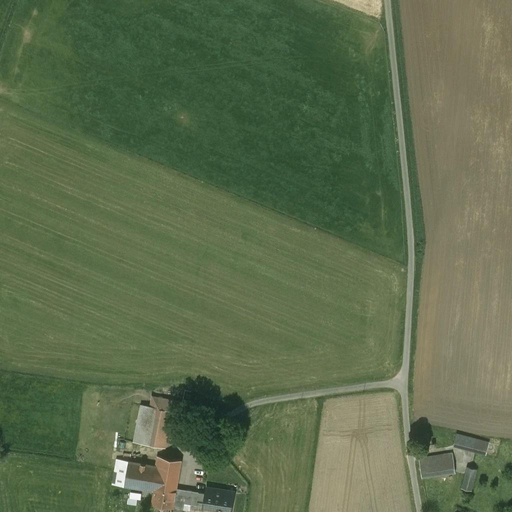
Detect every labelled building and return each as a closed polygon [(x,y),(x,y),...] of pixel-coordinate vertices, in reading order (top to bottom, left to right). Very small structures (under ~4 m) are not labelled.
[(188,404),(152,397),(150,406),(143,444),(164,447),(171,411),(186,414),(188,404)] [(141,405),(134,442),(143,444),(150,406),(141,405)] [(489,443),(456,434),(453,445),(475,452),(486,454),(489,443)] [(452,454),(419,459),(420,467),(453,462),(452,454)] [(181,460),(157,456),(156,466),(159,466),(154,491),(152,504),(173,507),(176,488),(181,460)] [(156,466),(117,459),(112,484),(137,488),(154,491),(159,466),(156,466)] [(420,467),(422,477),(455,473),(453,462),(420,467)] [(472,468),(467,467),(461,488),(471,491),(477,469),(472,468)] [(186,489),(176,488),(173,507),(183,509),(184,503),(186,489)] [(216,489),(206,488),(206,493),(193,491),(191,504),(219,508),(218,511),(230,511),(234,492),(216,489)] [(193,491),(186,489),(184,503),(191,504),(193,491)]
